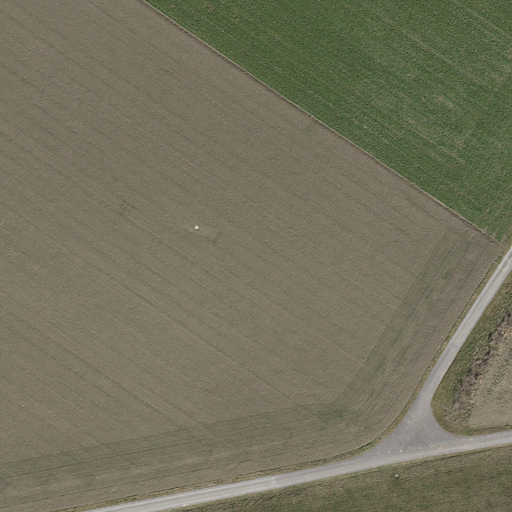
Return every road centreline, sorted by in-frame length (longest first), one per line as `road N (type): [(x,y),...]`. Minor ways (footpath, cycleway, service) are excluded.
road 1 (track): [(115,511),(511,435)]
road 2 (track): [(511,256),(383,459)]
